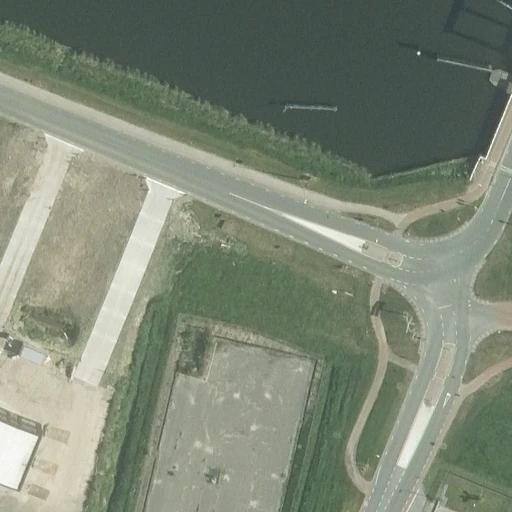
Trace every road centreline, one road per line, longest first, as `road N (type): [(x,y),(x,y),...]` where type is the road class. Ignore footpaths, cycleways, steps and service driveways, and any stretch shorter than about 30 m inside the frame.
road 1 (tertiary): [(443,261),(387,259),(0,99)]
road 2 (tertiary): [(378,511),(437,379),(450,323)]
road 3 (tertiary): [(443,261),(477,245),(511,168)]
